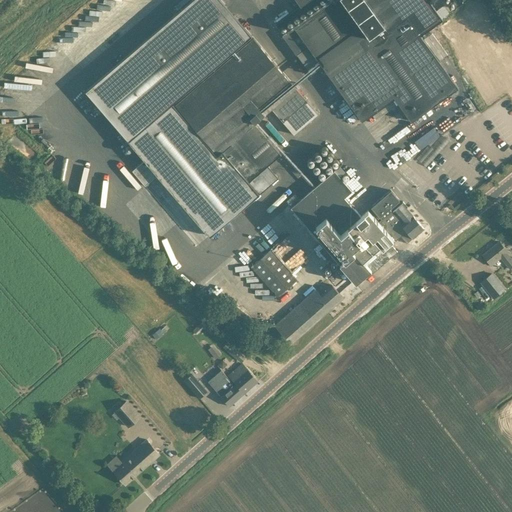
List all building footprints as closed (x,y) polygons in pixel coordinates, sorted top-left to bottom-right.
[(191,0),(90,87),(86,91),(129,141),(145,160),(132,171),(145,186),(158,175),(210,236),(259,194),(278,177),(268,165),(281,155),(254,124),(271,109),(283,122),(307,101),(296,88),(254,38),(246,44),(188,93),(174,105),(173,103),(252,36),(221,0),(191,0)] [(279,28),(318,0),(296,0),(301,6),(276,24),(279,28)] [(333,0),(294,28),(283,36),(296,55),(310,75),(322,66),(322,67),(361,121),(394,97),(411,121),(457,87),(420,36),(439,22),(442,20),(428,0),(333,0)] [(68,29),(77,33),(75,38),(88,44),(92,35),(69,25),(68,29)] [(420,148),(439,134),(433,126),(414,139),(420,148)] [(352,190),(334,170),(324,179),(391,257),(398,251),(391,244),(400,237),(407,244),(413,238),(424,228),(406,208),(407,207),(402,201),(400,203),(398,201),(399,200),(391,190),(371,207),(381,219),(379,222),(368,210),(360,217),(344,197),(352,190)] [(324,179),(300,200),(300,199),(289,207),(290,209),(291,208),(349,275),(356,283),(371,270),(373,273),(391,257),(324,179)] [(511,267),(511,260),(511,259),(506,253),(508,252),(505,249),(499,241),(483,255),(489,263),(491,265),(500,258),(505,264),(509,269),(511,267)] [(278,298),(296,281),(269,250),(250,267),(278,298)] [(480,282),(494,299),(506,289),(492,273),(480,282)] [(343,297),(332,284),(321,295),(316,289),(269,331),(285,349),(343,297)] [(249,333),(256,323),(230,303),(223,313),(249,333)] [(201,323),(193,330),(196,334),(204,326),(201,323)] [(167,330),(164,326),(161,329),(160,328),(153,334),(157,339),(167,330)] [(208,349),(216,359),(222,354),(218,348),(217,349),(214,345),(208,349)] [(231,346),(228,349),(227,351),(235,358),(239,352),(231,346)] [(244,364),(229,377),(236,384),(235,385),(243,394),(258,381),(257,379),(252,373),(244,364)] [(222,370),(208,381),(210,384),(222,397),(223,398),(229,406),(237,399),(239,397),(243,394),(235,385),(222,370)] [(203,386),(195,376),(193,374),(192,373),(184,380),(196,395),(199,398),(200,398),(202,396),(208,391),(203,386)] [(122,404),(114,411),(115,412),(119,417),(128,428),(138,419),(142,416),(127,400),(122,404)] [(147,439),(122,461),(124,464),(115,472),(119,477),(125,484),(160,454),(153,446),(147,439)]
